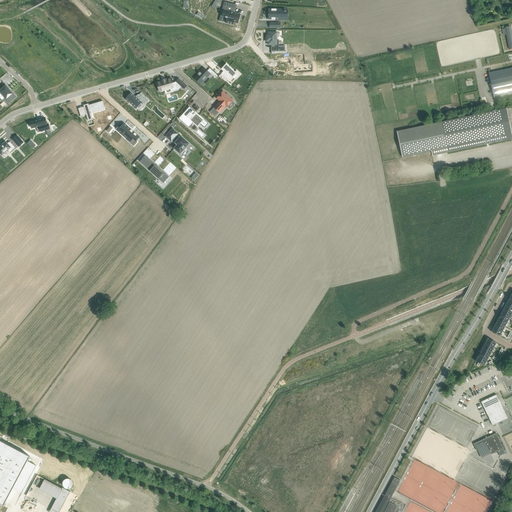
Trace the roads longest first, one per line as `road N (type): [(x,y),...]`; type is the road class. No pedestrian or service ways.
road 1 (tertiary): [(511,255),(369,511)]
road 2 (unclassified): [(247,511),(206,486),(0,405)]
road 3 (residential): [(101,87),(192,173)]
